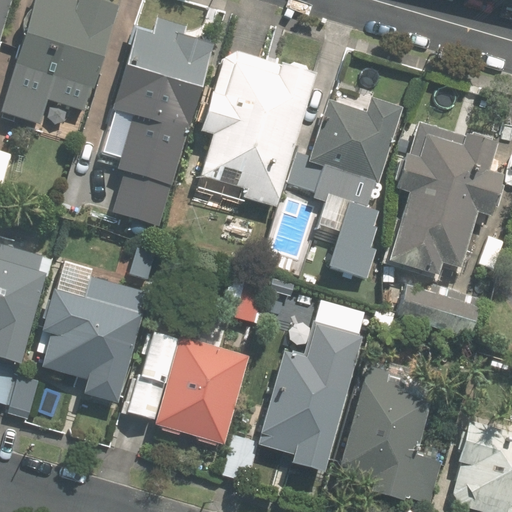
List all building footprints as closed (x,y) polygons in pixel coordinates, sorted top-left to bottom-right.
[(0,0),(0,28),(8,0),(0,0)] [(83,114),(115,6),(93,0),(31,0),(4,90),(83,114)] [(177,154),(211,39),(133,17),(100,132),(177,154)] [(271,210),(311,73),(222,47),(181,184),(271,210)] [(305,166),(318,171),(308,201),(360,219),(370,188),(375,190),(401,112),(330,89),(305,166)] [(504,151),(407,125),(371,262),(467,287),(504,151)] [(97,157),(74,150),(62,188),(85,195),(97,157)] [(0,187),(10,158),(0,154),(0,187)] [(0,404),(4,406),(45,260),(0,247),(0,404)] [(241,295),(246,278),(227,273),(219,303),(237,308),(241,295)] [(399,289),(391,320),(471,342),(480,311),(399,289)] [(114,406),(138,316),(49,292),(28,369),(82,383),(78,397),(114,406)] [(261,301),(241,295),(237,308),(234,321),(254,326),(261,301)] [(312,323),(303,358),(277,351),(252,446),(277,452),(273,465),(319,478),(357,335),(312,323)] [(172,342),(143,333),(118,416),(147,425),(172,342)] [(219,449),(243,359),(174,340),(150,430),(219,449)] [(423,511),(436,469),(411,462),(434,385),(364,365),(332,472),(367,482),(364,495),(422,511),(423,511)] [(475,511),(511,511),(511,422),(467,410),(441,502),(475,511)]
